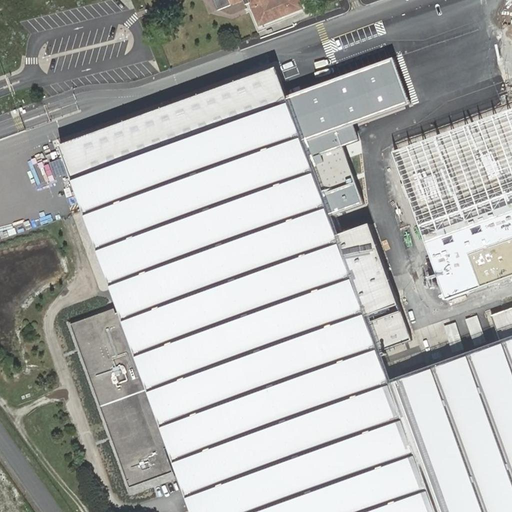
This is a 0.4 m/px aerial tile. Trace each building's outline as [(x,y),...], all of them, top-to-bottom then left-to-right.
[(232,0),(234,5),(245,0),(249,0),(261,27),(304,10),(299,0),(232,0)] [(394,59),(289,97),(332,217),(366,205),(338,130),(410,104),(394,59)] [(278,69),(62,147),(123,311),(117,313),(115,307),(73,323),(132,487),(178,468),(193,511),(442,511),(396,384),(385,353),(414,342),(372,223),(340,236),(332,217),(289,97),(278,69)] [(511,109),(394,152),(447,300),(511,276),(511,109)] [(504,345),(396,384),(442,511),(511,511),(511,309),(494,316),(504,345)]
